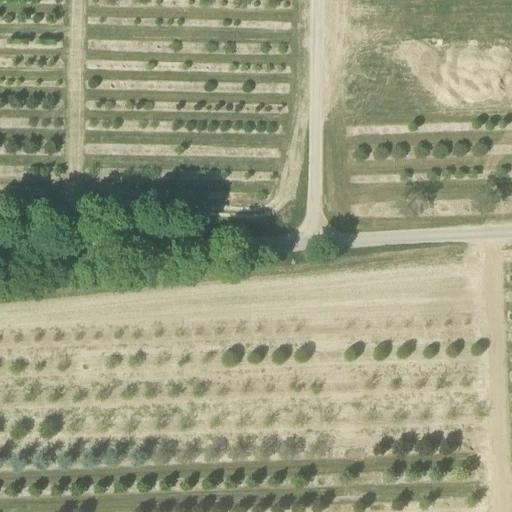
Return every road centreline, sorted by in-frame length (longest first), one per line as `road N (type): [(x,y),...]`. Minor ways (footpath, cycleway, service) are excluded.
road 1 (unclassified): [(0,258),(511,237)]
road 2 (track): [(312,248),(315,0)]
